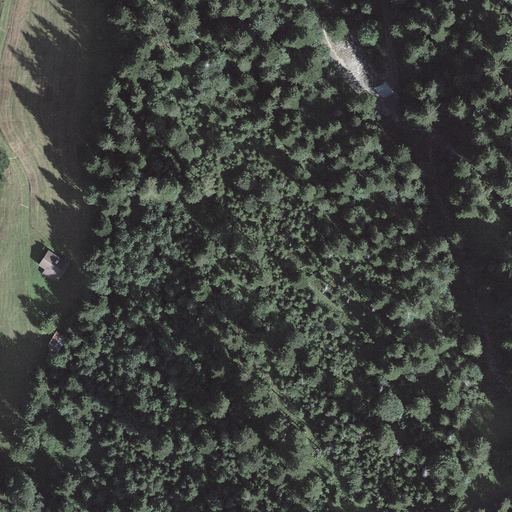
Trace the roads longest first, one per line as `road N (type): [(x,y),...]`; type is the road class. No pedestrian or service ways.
road 1 (track): [(0,142),(25,182),(35,327),(80,511)]
road 2 (track): [(380,0),(395,74),(372,95),(345,74),(305,0)]
